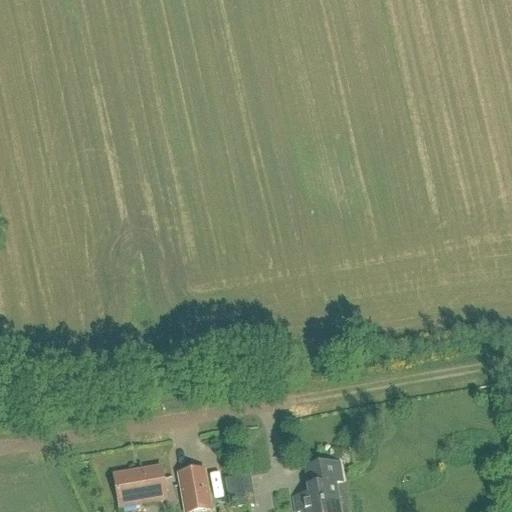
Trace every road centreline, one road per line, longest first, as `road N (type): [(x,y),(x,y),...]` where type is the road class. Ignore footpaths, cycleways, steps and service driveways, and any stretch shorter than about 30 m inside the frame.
road 1 (unclassified): [(289,399),(0,449)]
road 2 (track): [(511,360),(289,399)]
